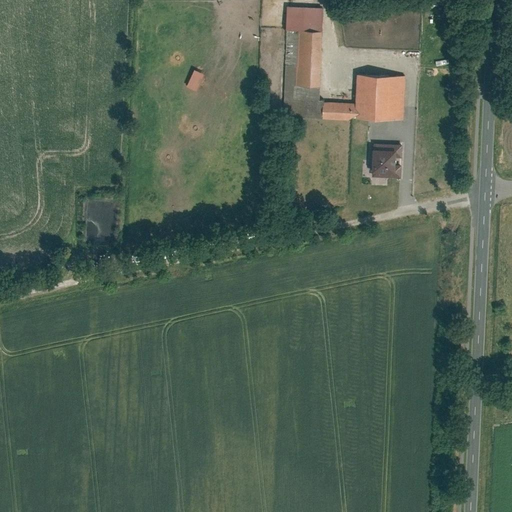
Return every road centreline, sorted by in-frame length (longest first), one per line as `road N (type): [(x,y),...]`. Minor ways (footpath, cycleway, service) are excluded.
road 1 (residential): [(484,194),(12,297)]
road 2 (tertiary): [(467,511),(484,194)]
road 3 (tertiary): [(484,194),(493,0)]
